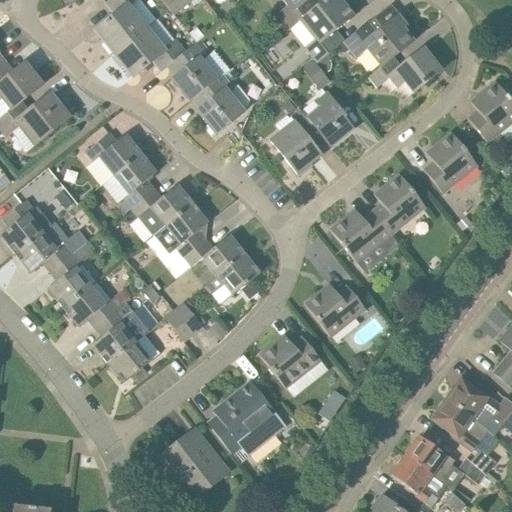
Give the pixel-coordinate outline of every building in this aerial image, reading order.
[(116,17),(95,33),(113,55),(147,28),(130,7),(139,0),(114,0),(107,6),(116,17)] [(159,0),(174,17),(191,3),(188,0),(159,0)] [(289,32),(292,29),(316,10),(309,0),(279,0),(286,8),(276,16),(289,32)] [(304,50),(312,59),(317,66),(327,58),(343,45),(343,46),(344,44),(335,32),(353,18),(338,0),(328,0),(316,10),(292,29),(299,24),(313,42),(304,50)] [(412,44),(402,31),(406,29),(397,18),(375,36),(367,26),(344,44),(343,46),(355,61),(367,53),(380,69),(392,60),(412,44)] [(165,50),(147,28),(154,23),(153,23),(147,28),(113,55),(133,80),(154,64),(161,72),(185,52),(176,41),(165,50)] [(211,55),(200,41),(186,53),(185,52),(161,72),(162,74),(172,65),(179,73),(170,81),(188,103),(217,79),(203,61),(211,55)] [(441,73),(423,51),(399,70),(392,60),(380,69),(368,79),(376,90),(388,81),(396,91),(403,86),(412,96),(441,73)] [(330,84),(325,77),(317,66),(312,59),(301,68),(320,92),(330,84)] [(0,102),(1,101),(9,112),(36,91),(43,85),(27,64),(7,80),(0,71),(0,102)] [(234,91),(224,76),(218,81),(217,79),(188,103),(189,105),(197,97),(205,106),(197,113),(216,136),(245,113),(231,94),(234,91)] [(487,146),(511,125),(511,104),(496,84),(470,104),(478,113),(468,121),(487,146)] [(43,100),(36,91),(9,112),(10,112),(0,119),(0,133),(5,140),(18,130),(33,148),(69,119),(50,95),(43,100)] [(328,147),(352,128),(342,116),(343,114),(327,94),(315,103),(318,108),(305,119),(318,135),(328,147)] [(290,116),(297,111),(290,102),(284,108),(290,116)] [(295,174),(319,155),(309,142),(318,135),(305,119),(299,111),(289,119),(292,124),(270,142),(295,174)] [(115,144),(108,135),(84,153),(93,164),(98,160),(112,178),(140,156),(124,136),(115,144)] [(443,197),(478,168),(451,135),(426,155),(433,164),(424,173),(443,197)] [(130,210),(153,192),(145,182),(155,175),(140,156),(112,178),(127,196),(122,201),(130,210)] [(391,238),(426,210),(399,176),(374,197),(381,206),(372,213),(391,238)] [(192,206),(176,187),(160,200),(153,192),(130,210),(137,220),(149,210),(164,228),(192,206)] [(34,211),(27,202),(3,219),(8,231),(0,237),(0,238),(14,256),(51,227),(37,208),(34,211)] [(192,206),(164,228),(153,237),(168,256),(174,251),(182,261),(205,242),(198,233),(207,225),(192,206)] [(362,221),(355,211),(330,232),(357,265),(391,238),(372,213),(362,221)] [(55,224),(51,227),(14,256),(29,276),(42,265),(49,274),(86,245),(89,244),(79,231),(67,241),(55,224)] [(244,256),(230,239),(213,251),(205,242),(182,261),(189,270),(202,260),(217,278),(244,256)] [(62,309),(91,287),(76,269),(82,264),(94,255),(86,245),(49,274),(56,283),(47,290),(62,309)] [(232,297),(259,275),(244,256),(217,278),(204,288),(212,298),(225,288),(232,297)] [(337,295),(330,286),(304,306),(331,339),(366,311),(347,287),(337,295)] [(106,306),(91,287),(62,309),(78,328),(87,321),(94,330),(118,311),(111,302),(106,306)] [(126,305),(133,299),(127,291),(117,299),(123,307),(126,305)] [(193,336),(202,328),(183,304),(174,311),(193,336)] [(123,307),(118,311),(94,330),(101,339),(92,346),(107,365),(143,337),(148,333),(126,305),(123,307)] [(193,336),(174,311),(164,319),(184,343),(193,336)] [(511,389),(511,329),(500,343),(511,353),(511,354),(494,375),(511,389)] [(123,384),(150,363),(158,356),(143,337),(107,365),(123,384)] [(285,337),(260,357),(286,391),(292,399),(328,372),(321,363),(303,339),(292,347),(285,337)] [(362,360),(350,366),(354,374),(366,368),(362,360)] [(448,400),(446,402),(493,437),(502,425),(511,433),(511,408),(505,402),(501,409),(477,391),(476,393),(461,382),(454,392),(450,392),(447,396),(448,400)] [(221,423),(211,430),(233,458),(243,449),(250,457),(287,429),(277,416),(251,384),(213,413),(221,423)] [(439,411),(432,422),(447,433),(446,435),(472,453),(487,433),(493,437),(446,402),(445,404),(441,404),(438,408),(439,411)] [(195,432),(160,460),(193,501),(227,473),(195,432)] [(407,456),(404,459),(439,485),(455,463),(435,447),(434,449),(419,439),(412,448),(409,448),(405,453),(407,456)] [(480,451),(470,463),(486,476),(496,464),(480,451)] [(398,468),(391,478),(406,488),(405,490),(424,504),(429,497),(435,502),(445,489),(439,485),(404,459),(404,460),(400,460),(397,465),(398,468)] [(466,460),(458,471),(478,487),(485,477),(486,476),(470,463),(466,460)] [(275,486),(265,494),(273,503),(282,496),(275,486)] [(456,491),(452,494),(465,507),(470,501),(456,491)] [(452,494),(445,501),(456,511),(460,511),(465,507),(452,494)] [(374,511),(400,511),(380,497),(371,510),(374,511)]
